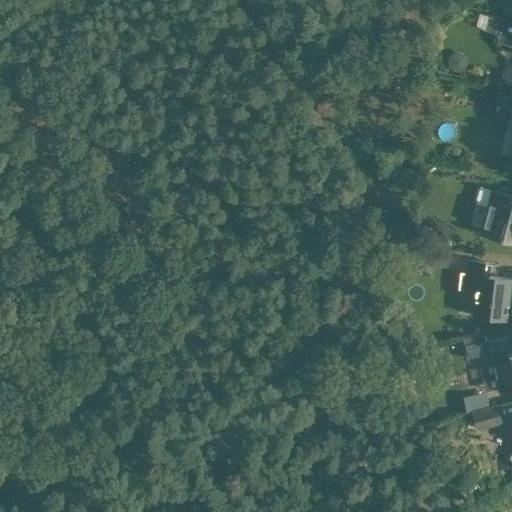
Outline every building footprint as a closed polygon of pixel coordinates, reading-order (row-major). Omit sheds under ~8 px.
[(487,30),(500,34),(511,36),(511,19),(509,18),(491,14),(487,30)] [(333,97),(318,99),(320,116),(335,114),(333,97)] [(323,127),(321,138),(330,140),(332,128),(323,127)] [(366,150),(343,147),(341,161),(365,163),(366,150)] [(482,233),(498,237),(511,240),(511,193),(493,189),(482,233)] [(449,263),(450,247),(407,243),(399,242),(398,261),(405,262),(449,266),(449,263)] [(474,314),(487,315),(506,317),(511,277),(484,274),(486,261),(463,258),(459,288),(477,290),(474,314)] [(484,333),(464,335),(467,356),(485,353),(487,364),(494,363),(499,389),(511,386),(511,349),(509,338),(510,338),(509,335),(485,340),(484,333)] [(488,397),(465,402),(467,414),(471,413),(471,410),(490,405),(488,397)] [(471,413),(476,429),(502,422),(496,403),(490,405),(471,410),(471,413)] [(440,504),(449,499),(443,487),(434,492),(440,504)]
